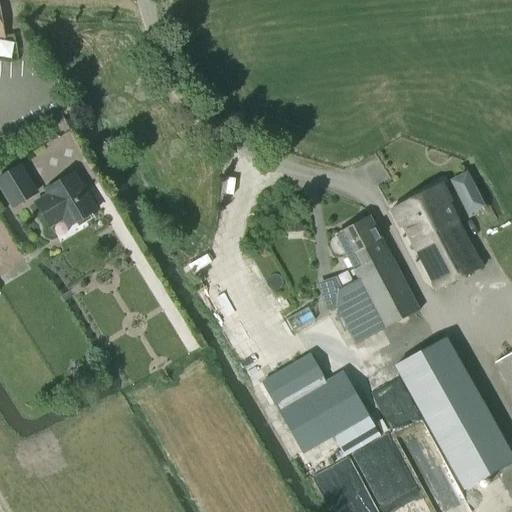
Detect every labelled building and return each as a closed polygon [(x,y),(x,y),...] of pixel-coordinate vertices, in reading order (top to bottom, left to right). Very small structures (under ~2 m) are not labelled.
[(0,176),(0,184),(13,207),(33,195),(32,194),(31,194),(24,183),(29,181),(19,165),(0,176)] [(69,227),(96,210),(73,172),(46,189),(49,194),(35,203),(50,227),(63,218),(69,227)] [(441,182),(390,209),(399,227),(403,226),(437,289),(481,265),(448,202),(451,200),(441,182)] [(479,200),(472,187),(459,193),(466,207),(479,200)] [(419,309),(369,216),(334,234),(358,278),(338,289),(351,314),(364,338),(419,309)] [(439,339),(388,368),(456,491),(508,462),(439,339)] [(511,388),(511,352),(496,361),(511,388)] [(267,383),(308,453),(372,416),(347,374),(329,384),(312,356),(267,383)]
